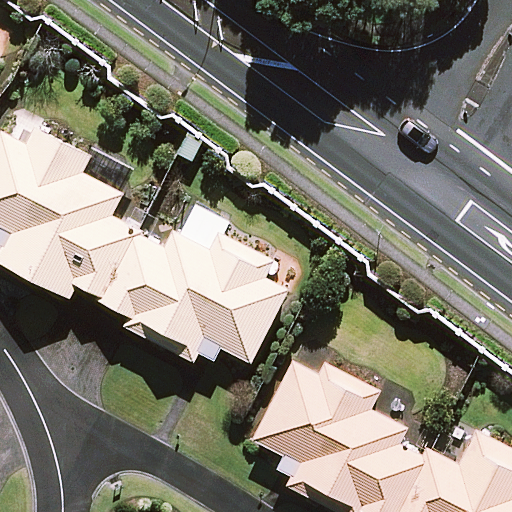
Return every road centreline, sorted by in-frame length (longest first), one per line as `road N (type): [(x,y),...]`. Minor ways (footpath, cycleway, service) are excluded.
road 1 (secondary): [(178,0),(427,184)]
road 2 (unclassified): [(244,511),(158,461),(51,435)]
road 3 (residential): [(427,184),(511,38)]
